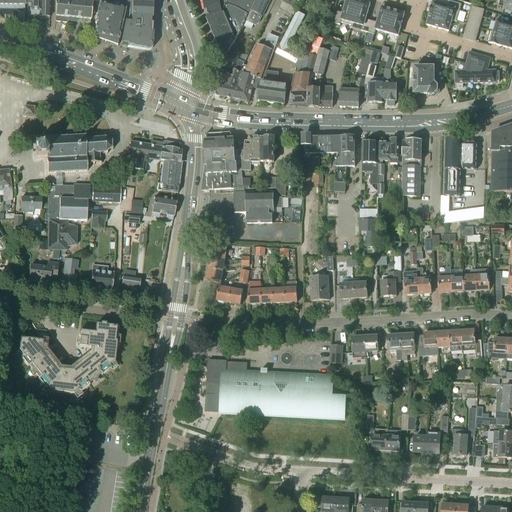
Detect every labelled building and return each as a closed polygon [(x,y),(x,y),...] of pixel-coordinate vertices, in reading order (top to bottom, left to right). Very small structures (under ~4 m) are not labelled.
[(39,17),(49,17),(49,0),(27,0),(28,3),(28,6),(30,6),(30,12),(39,12),(39,17)] [(56,0),(55,22),(67,23),(67,18),(67,0),(56,0)] [(90,21),(92,0),(67,0),(67,18),(90,21)] [(96,25),(94,36),(98,37),(97,39),(106,42),(109,25),(112,7),(113,0),(99,0),(95,25),(96,25)] [(201,0),(205,16),(223,13),(228,0),(201,0)] [(228,0),(223,13),(205,16),(206,17),(222,56),(228,53),(242,30),(243,27),(251,11),(255,0),(228,0)] [(255,26),(259,23),(270,0),(255,0),(251,11),(243,27),(251,30),(253,25),(255,26)] [(294,15),(299,4),(290,0),(283,0),(279,8),(294,15)] [(337,12),(334,24),(340,25),(341,21),(352,24),(358,2),(351,0),(346,0),(343,14),(337,12)] [(511,0),(500,0),(500,1),(498,7),(504,8),(511,10),(511,0)] [(352,24),(351,28),(368,33),(371,22),(366,20),(370,5),(365,4),(359,2),(358,2),(352,24)] [(431,8),(430,14),(430,15),(452,21),(456,23),(461,5),(450,2),(448,7),(433,3),(432,8),(431,8)] [(118,40),(125,9),(112,7),(109,25),(106,42),(113,45),(115,39),(118,40)] [(133,48),(140,49),(147,50),(149,50),(151,49),(151,47),(152,33),(153,33),(154,24),(153,24),(151,24),(151,19),(152,19),(153,11),(126,8),(124,23),(121,45),(121,44),(128,45),(127,48),(132,49),(133,48)] [(371,22),(368,33),(374,35),(375,30),(386,34),(393,11),(381,8),(377,23),(371,22)] [(472,8),(467,25),(479,28),(483,11),(472,8)] [(393,11),(386,34),(398,37),(400,29),(401,29),(402,22),(404,15),(393,11)] [(295,64),(300,56),(288,50),(305,16),(296,12),(275,54),(295,64)] [(430,15),(427,26),(449,32),(452,21),(430,15)] [(494,32),(494,33),(511,38),(511,25),(497,21),(494,32)] [(492,31),(488,43),(491,44),(497,46),(511,49),(511,38),(494,33),(494,32),(492,31)] [(262,80),(273,52),(257,46),(252,54),(248,67),(243,65),(241,69),(241,73),(231,99),(249,102),(252,88),(256,89),(258,79),(262,80)] [(398,47),(395,58),(401,60),(404,48),(398,47)] [(312,74),(319,49),(314,48),(312,55),(310,55),(305,71),(303,70),(303,75),(294,75),(289,106),(298,106),(298,105),(307,104),(309,90),(312,74)] [(324,75),(330,52),(319,49),(312,74),(319,74),(324,75)] [(456,72),(455,72),(455,84),(456,84),(456,88),(463,88),(463,84),(475,84),(475,72),(480,56),(469,53),(466,63),(466,65),(459,63),(456,72)] [(241,69),(243,65),(247,56),(242,54),(239,61),(238,60),(234,71),(232,76),(226,75),(226,77),(217,75),(211,94),(231,99),(241,73),(241,69)] [(363,92),(367,73),(369,65),(371,58),(363,55),(355,79),(356,79),(355,91),(341,91),(340,108),(358,109),(358,95),(362,95),(363,92)] [(480,56),(475,72),(475,84),(496,84),(496,83),(499,83),(499,72),(495,72),(495,71),(487,72),(490,59),(480,56)] [(384,84),(383,102),(388,102),(387,107),(388,107),(393,107),(394,106),(394,102),(396,102),(396,84),(390,84),(391,70),(392,70),(395,59),(389,57),(385,70),(384,75),(384,80),(384,84)] [(384,84),(384,80),(373,80),(376,67),(369,65),(367,73),(363,92),(362,95),(368,96),(367,103),(383,103),(383,102),(384,84)] [(433,68),(414,68),(414,95),(428,95),(428,96),(433,96),(437,93),(437,87),(434,84),(433,68)] [(258,102),(284,106),(286,87),(276,86),(278,74),(266,72),(261,84),(260,84),(258,102)] [(319,90),(319,87),(315,87),(315,90),(309,90),(307,104),(307,108),(319,108),(319,90)] [(319,90),(319,108),(332,108),(333,87),(322,87),(322,90),(319,90)] [(33,117),(34,108),(23,107),(23,116),(33,117)] [(511,126),(492,134),(491,193),(511,192),(511,126)] [(234,151),(233,140),(230,132),(205,133),(206,160),(201,191),(234,190),(234,193),(243,193),(243,190),(240,164),(240,152),(240,151),(234,151)] [(304,135),(302,139),(302,146),(302,159),(319,159),(319,155),(318,155),(318,154),(318,138),(311,138),(308,135),(304,135)] [(85,137),(46,139),(46,144),(35,144),(36,157),(46,157),(48,174),(64,173),(68,173),(72,173),(87,172),(86,164),(100,163),(99,154),(105,154),(111,149),(111,142),(105,139),(85,140),(85,137)] [(261,162),(261,138),(251,138),(248,141),(245,141),(244,152),(240,152),(240,164),(243,190),(244,190),(250,190),(250,179),(242,179),(242,171),(251,171),(251,162),(261,162)] [(274,163),(274,138),(261,138),(261,162),(274,163)] [(318,138),(318,154),(318,155),(319,155),(321,155),(321,160),(329,160),(329,154),(331,154),(331,138),(318,138)] [(342,154),(342,138),(331,138),(331,154),(336,154),(336,160),(339,160),(339,154),(342,154)] [(336,160),(335,160),(335,168),(334,184),(341,184),(345,184),(346,168),(354,168),(355,138),(342,138),(342,154),(339,154),(339,160),(336,160)] [(378,199),(383,199),(383,196),(384,196),(384,185),(383,185),(384,166),(382,166),(382,162),(389,162),(389,164),(398,164),(398,140),(390,140),(390,143),(378,143),(378,166),(378,184),(378,191),(378,199)] [(461,143),(461,141),(446,141),(445,156),(445,159),(445,165),(445,170),(444,197),(459,197),(460,170),(476,170),(477,144),(461,143)] [(150,146),(130,142),(126,168),(144,171),(145,164),(149,164),(150,159),(160,161),(162,144),(162,143),(151,142),(150,146)] [(160,185),(157,185),(156,192),(171,194),(173,187),(178,188),(181,160),(180,160),(181,151),(180,151),(180,147),(178,145),(165,142),(162,144),(160,161),(161,161),(160,164),(163,164),(160,185)] [(377,166),(377,144),(370,144),(370,143),(363,142),(363,144),(362,144),(362,164),(374,164),(373,171),(372,184),(378,184),(378,166),(377,166)] [(420,197),(420,161),(422,159),(423,156),(421,155),(422,142),(402,142),(402,157),(403,157),(403,182),(398,182),(398,197),(420,197)] [(9,171),(1,172),(3,190),(4,197),(3,202),(11,201),(12,196),(9,171)] [(286,197),(286,179),(268,179),(268,189),(275,189),(282,197),(286,197)] [(334,184),(334,193),(345,193),(345,184),(341,184),(334,184)] [(45,215),(45,221),(47,221),(48,221),(48,251),(67,251),(67,248),(76,246),(76,228),(67,225),(67,221),(87,222),(87,211),(91,211),(92,202),(92,188),(75,187),(62,187),(56,187),(48,186),(48,189),(47,215),(45,215)] [(92,188),(92,202),(97,202),(101,203),(120,203),(120,188),(117,187),(102,187),(92,187),(92,188)] [(246,193),(244,193),(244,190),(243,190),(243,193),(234,193),(234,214),(246,213),(247,224),(272,224),(272,215),(274,215),(274,209),(283,208),(282,198),(274,198),(274,192),(246,193)] [(511,208),(511,194),(511,195),(511,204),(497,204),(497,212),(508,213),(508,208),(511,208)] [(173,217),(176,201),(155,198),(152,218),(159,219),(160,215),(173,217)] [(41,211),(41,199),(20,199),(20,213),(33,213),(33,211),(41,211)] [(132,201),(131,214),(141,215),(143,203),(132,201)] [(105,222),(107,222),(107,213),(92,212),(91,229),(104,229),(105,222)] [(21,230),(22,217),(13,216),(13,219),(13,230),(21,230)] [(138,217),(128,216),(127,224),(137,225),(138,217)] [(367,222),(361,222),(361,232),(367,232),(367,247),(377,247),(377,222),(367,222)] [(504,237),(504,226),(492,226),(491,237),(504,237)] [(466,228),(462,229),(463,237),(467,237),(467,243),(474,243),(474,236),(473,228),(466,228)] [(425,252),(432,251),(432,236),(431,236),(432,239),(424,240),(425,252)] [(225,260),(227,248),(213,246),(211,258),(225,260)] [(334,272),(333,257),(323,258),(323,264),(327,264),(328,272),(334,272)] [(223,272),(225,260),(211,258),(209,270),(223,272)] [(65,260),(62,285),(75,286),(76,277),(74,276),(74,270),(77,271),(78,262),(65,260)] [(56,282),(58,265),(47,263),(47,269),(30,267),(28,282),(49,284),(50,281),(56,282)] [(112,292),(114,274),(103,273),(104,268),(92,267),(90,290),(112,292)] [(439,294),(451,293),(450,278),(451,278),(450,268),(445,268),(446,274),(439,274),(439,279),(438,279),(439,294)] [(422,274),(422,269),(417,269),(417,273),(418,295),(431,295),(430,279),(426,279),(426,274),(422,274)] [(221,284),(223,272),(209,270),(207,282),(221,284)] [(464,293),(476,292),(475,270),(470,271),(470,277),(463,277),(464,293)] [(476,292),(489,291),(488,270),(475,270),(476,292)] [(0,278),(10,280),(11,273),(0,271),(0,278)] [(382,297),(396,296),(395,284),(400,283),(399,272),(388,273),(388,282),(381,283),(382,297)] [(406,296),(418,295),(417,273),(412,273),(412,276),(405,277),(405,281),(406,296)] [(248,284),(249,277),(240,275),(239,282),(248,284)] [(139,291),(140,280),(123,277),(122,288),(139,291)] [(311,302),(329,301),(328,277),(310,278),(311,302)] [(451,293),(464,293),(463,277),(451,278),(450,278),(451,293)] [(359,284),(359,279),(353,280),(354,299),(368,298),(367,283),(359,284)] [(502,280),(496,279),(495,291),(502,291),(502,286),(509,286),(509,293),(511,293),(511,280),(510,280),(502,279),(502,280)] [(341,300),(354,299),(353,280),(348,280),(348,284),(340,285),(341,300)] [(229,304),(231,290),(219,288),(216,302),(229,304)] [(285,303),(298,303),(297,288),(284,289),(285,303)] [(273,304),(285,303),(284,289),(272,290),(273,304)] [(241,306),(243,292),(231,290),(229,304),(241,306)] [(248,305),(261,305),(260,290),(248,291),(248,305)] [(261,305),(273,304),(272,290),(260,290),(261,305)] [(114,362),(118,328),(96,325),(95,334),(79,332),(78,338),(80,339),(79,348),(93,349),(92,354),(70,372),(59,370),(46,353),(47,349),(48,340),(43,339),(42,342),(20,340),(19,351),(51,392),(73,395),(114,362)] [(463,352),(475,351),(474,331),(461,332),(463,352)] [(463,352),(461,332),(449,333),(450,348),(450,353),(463,352)] [(425,349),(437,349),(436,333),(424,334),(425,349)] [(437,349),(450,348),(449,333),(436,333),(437,349)] [(402,362),(407,361),(407,356),(415,355),(414,350),(414,335),(400,336),(402,362)] [(402,362),(400,336),(387,336),(388,352),(396,351),(396,362),(402,362)] [(366,358),(372,358),(371,353),(378,352),(377,337),(365,338),(366,358)] [(353,359),(366,358),(365,338),(352,338),(353,359)] [(489,359),(507,360),(507,358),(507,356),(508,340),(495,340),(495,344),(488,343),(489,359)] [(342,346),(331,345),(330,364),(341,365),(342,346)] [(206,385),(205,413),(222,414),(223,411),(232,412),(234,412),(234,414),(249,414),(249,415),(250,415),(250,413),(265,414),(265,416),(266,416),(266,414),(281,414),(280,417),(281,417),(281,414),(296,415),(296,418),(297,418),(297,415),(310,416),(312,416),(311,418),(312,418),(327,419),(328,419),(328,417),(343,418),(343,420),(344,399),(329,398),(330,377),(329,377),(267,374),(268,370),(261,370),(261,374),(247,373),(247,364),(235,363),(227,363),(227,362),(208,361),(206,385)] [(395,385),(403,384),(402,375),(394,375),(395,385)] [(511,401),(511,387),(504,387),(504,388),(502,388),(502,393),(497,393),(496,400),(511,401)] [(495,420),(497,420),(502,420),(507,420),(508,420),(508,413),(511,413),(511,401),(496,400),(496,406),(503,406),(502,413),(496,413),(495,420)] [(415,431),(416,411),(409,410),(409,415),(408,415),(407,432),(408,432),(408,431),(415,431)] [(448,433),(449,418),(441,417),(440,433),(448,433)] [(386,436),(387,431),(376,430),(374,431),(374,436),(373,451),(386,452),(386,436)] [(401,438),(401,432),(387,431),(386,436),(386,452),(399,453),(400,438),(401,438)] [(500,433),(495,432),(494,446),(511,446),(511,433),(500,432),(500,433)] [(427,454),(428,434),(427,434),(427,438),(414,437),(414,454),(427,454)] [(440,455),(441,435),(428,434),(427,454),(440,455)] [(467,457),(468,437),(455,436),(454,456),(467,457)] [(511,459),(511,446),(494,446),(493,458),(511,459)] [(335,511),(336,499),(323,498),(323,499),(317,499),(317,508),(322,508),(321,511),(335,511)] [(348,511),(349,499),(336,499),(335,511),(348,511)] [(375,511),(376,501),(363,500),(361,511),(375,511)] [(388,511),(389,502),(376,501),(375,511),(388,511)] [(402,511),(415,511),(416,503),(403,503),(402,511)]
